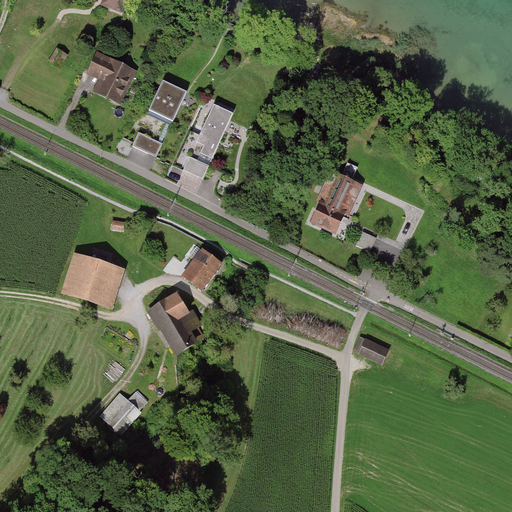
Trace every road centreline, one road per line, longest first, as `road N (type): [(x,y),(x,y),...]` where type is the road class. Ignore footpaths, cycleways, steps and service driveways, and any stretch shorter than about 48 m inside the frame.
road 1 (unclassified): [(0,102),(375,292)]
road 2 (residential): [(346,358),(177,287),(144,288),(119,318)]
road 3 (residential): [(336,511),(346,358)]
road 4 (unclassified): [(375,292),(511,359)]
road 5 (track): [(119,318),(0,294)]
